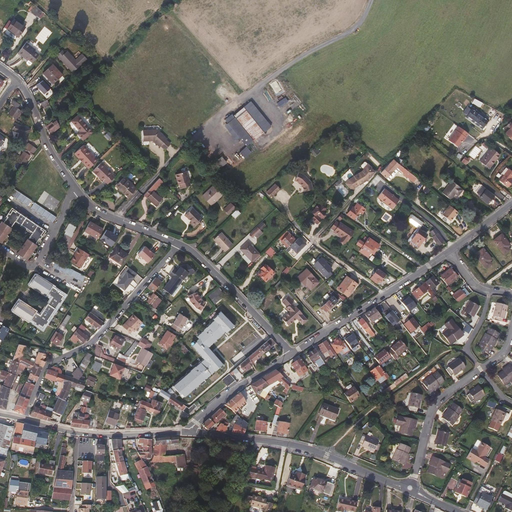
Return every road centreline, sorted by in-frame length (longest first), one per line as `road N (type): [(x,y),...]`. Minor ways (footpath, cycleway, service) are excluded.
road 1 (residential): [(24,418),(45,365),(90,344),(180,246)]
road 2 (tertiary): [(409,488),(302,447),(187,432)]
road 3 (track): [(372,0),(351,32),(242,94),(204,127)]
road 4 (residential): [(511,333),(503,354),(431,411),(409,488)]
road 5 (residential): [(290,355),(449,252)]
road 6 (tertiary): [(187,432),(93,434),(24,418)]
road 7 (residential): [(290,355),(180,246)]
road 8 (residential): [(187,432),(290,355)]
road 9 (residential): [(77,191),(16,80)]
road 10 (residential): [(0,249),(34,265),(77,191)]
